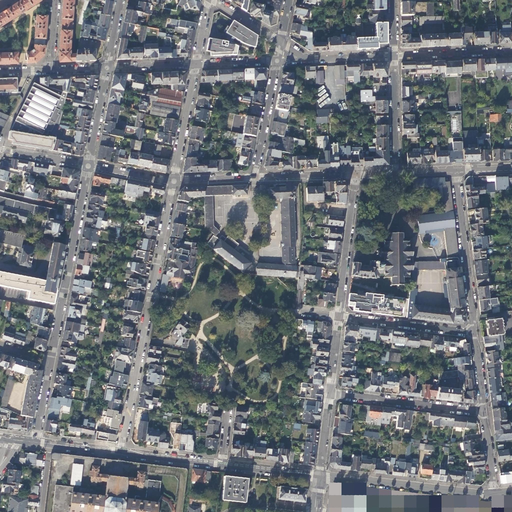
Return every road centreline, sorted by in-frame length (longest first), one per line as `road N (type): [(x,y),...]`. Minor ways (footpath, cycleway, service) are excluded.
road 1 (residential): [(172,181),(119,453)]
road 2 (residential): [(88,165),(50,360)]
road 3 (tertiary): [(319,475),(494,493)]
road 4 (residential): [(474,334),(455,170)]
road 5 (residential): [(483,411),(329,393)]
road 6 (residential): [(356,173),(339,316)]
road 7 (residential): [(474,334),(339,316)]
